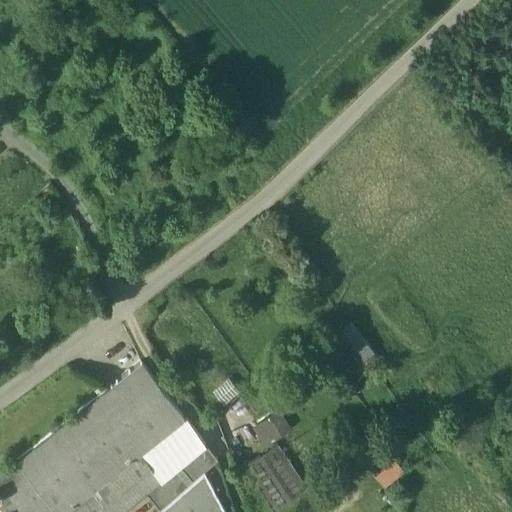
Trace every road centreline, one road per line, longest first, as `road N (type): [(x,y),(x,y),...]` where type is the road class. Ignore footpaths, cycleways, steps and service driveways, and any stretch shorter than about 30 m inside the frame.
road 1 (track): [(124,303),(280,187),(487,0)]
road 2 (residential): [(0,124),(56,169),(84,204),(124,303)]
